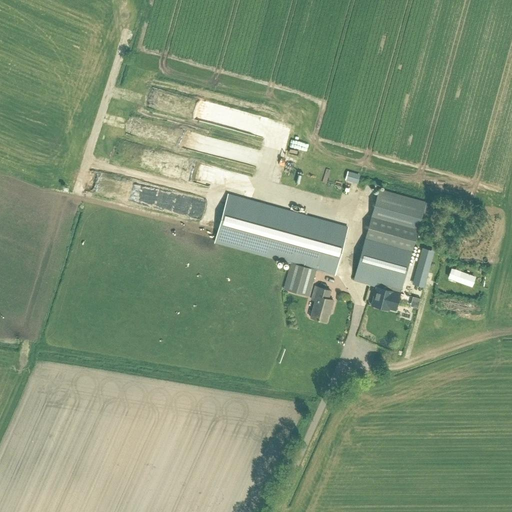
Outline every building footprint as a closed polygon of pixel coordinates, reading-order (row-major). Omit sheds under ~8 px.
[(229,170),(150,150),(145,168),(225,188),(229,170)] [(431,219),(435,204),(378,188),(371,215),(371,216),(367,232),(353,280),(375,286),(370,304),(390,310),(394,292),(400,293),(413,244),(418,228),(421,216),(431,219)] [(334,274),(347,227),(227,194),(214,241),(291,262),(283,289),(309,296),(316,269),(334,274)] [(433,251),(421,248),(411,284),(423,287),(433,251)] [(474,276),(451,268),(447,278),(471,286),(474,276)] [(330,313),(334,299),(329,298),(331,289),(316,285),(312,298),(317,300),(312,317),(327,321),(329,313),(330,313)] [(368,301),(371,287),(365,285),(362,300),(368,301)]
